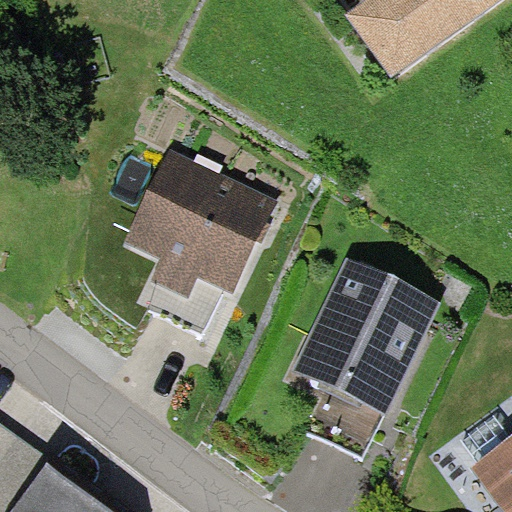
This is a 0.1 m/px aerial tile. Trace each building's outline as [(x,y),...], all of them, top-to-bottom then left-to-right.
[(385,62),(475,0),(344,0),(343,1),(385,62)] [(276,195),(171,144),(127,234),(160,251),(152,268),(192,287),(202,267),(233,282),(276,195)] [(442,295),(349,252),(297,361),(334,379),(313,423),(369,449),(442,295)] [(132,511),(0,422),(0,511),(132,511)] [(511,511),(511,426),(471,454),(511,511)]
